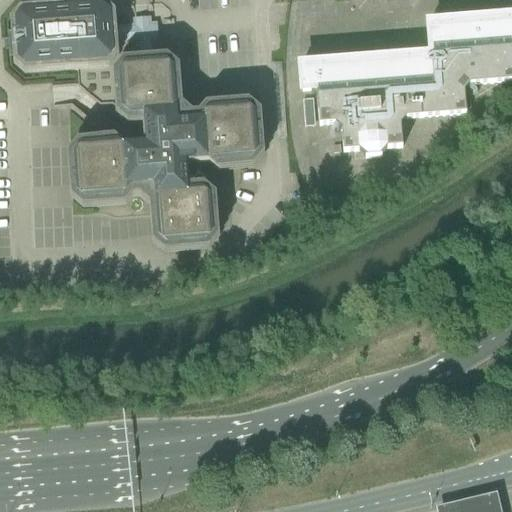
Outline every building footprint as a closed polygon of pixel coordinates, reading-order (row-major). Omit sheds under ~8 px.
[(17,65),(25,72),(105,66),(107,63),(112,57),(111,42),(105,42),(104,33),(110,33),(109,18),(101,10),(21,17),(14,25),(15,40),(20,40),(23,42),(23,46),(20,49),(16,50),(17,65)] [(374,60),(373,63),(299,69),(301,95),(309,94),(316,100),(318,129),(334,128),(340,134),(342,156),(357,154),(364,160),(364,161),(380,160),(380,159),(386,152),(401,151),(399,128),(405,121),(465,117),(463,95),(469,88),(511,84),(511,77),(510,52),(511,49),(511,19),(427,26),(430,59),(384,62),(382,59),(374,60)] [(288,141),(283,64),(270,65),(276,142),(288,141)] [(80,150),(72,159),(75,198),(84,205),(122,202),(129,193),(128,179),(138,178),(139,193),(146,199),(153,198),(157,242),(166,250),(204,247),(212,238),(209,201),(200,193),(187,194),(187,189),(185,167),(208,165),(212,169),(250,166),(257,157),(254,118),(245,110),(207,113),(200,122),(201,137),(191,137),(190,123),(175,110),(172,70),(164,65),(124,68),(118,75),(121,122),(122,128),(123,140),(117,147),(80,150)] [(502,511),(499,501),(453,511),(502,511)]
